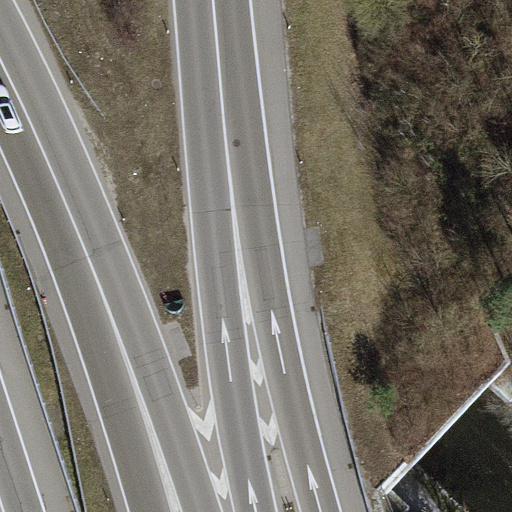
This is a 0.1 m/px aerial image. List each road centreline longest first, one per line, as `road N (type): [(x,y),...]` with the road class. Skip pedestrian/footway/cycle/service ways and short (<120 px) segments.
road 1 (track): [(0,106),(254,331),(431,511)]
road 2 (motorway): [(323,511),(262,300),(220,72)]
road 3 (motorway): [(258,511),(231,296),(220,72)]
road 4 (motorway): [(201,511),(53,190)]
road 5 (motorway): [(152,511),(53,190)]
road 6 (motorway): [(53,190),(0,74)]
